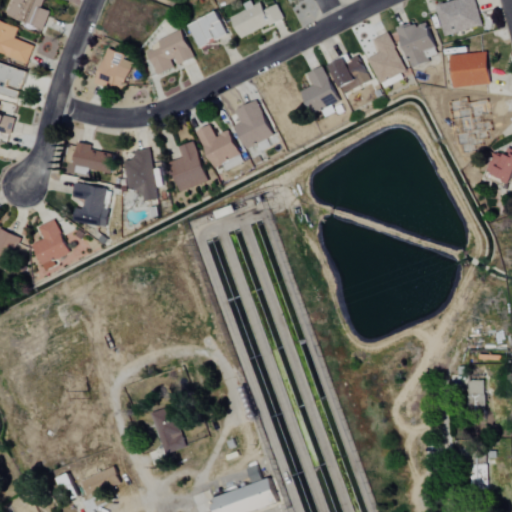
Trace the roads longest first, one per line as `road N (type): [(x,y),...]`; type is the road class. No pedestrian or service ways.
road 1 (residential): [(54,104),(117,119),(162,112),(385,0)]
road 2 (residential): [(27,185),(95,0)]
